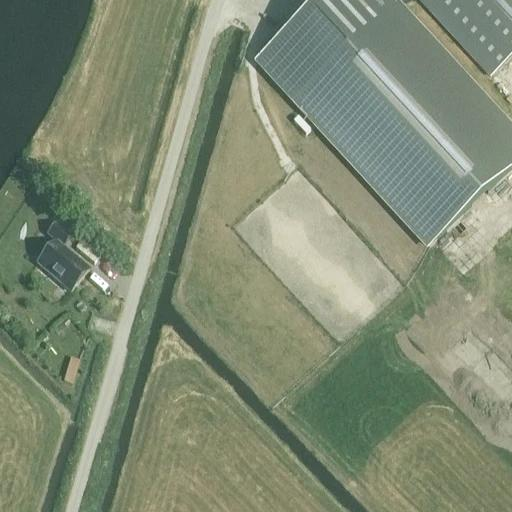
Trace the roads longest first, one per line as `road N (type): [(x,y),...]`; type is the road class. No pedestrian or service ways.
road 1 (unclassified): [(70,511),(218,0)]
road 2 (track): [(289,170),(255,102),(251,71),(271,6)]
